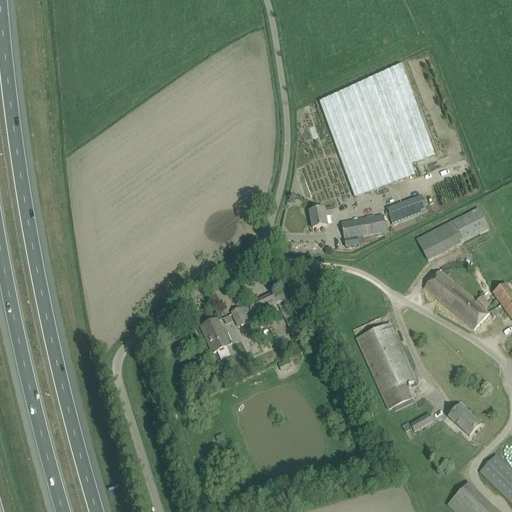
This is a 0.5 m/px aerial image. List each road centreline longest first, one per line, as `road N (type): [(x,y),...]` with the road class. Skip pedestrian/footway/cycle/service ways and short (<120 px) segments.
road 1 (motorway): [(98,511),(29,219),(1,0)]
road 2 (residential): [(161,511),(111,358),(254,252)]
road 3 (unclassified): [(511,372),(376,282),(254,252)]
road 4 (motorway): [(0,248),(63,511)]
road 5 (residential): [(254,252),(279,195),(287,147),(261,0)]
